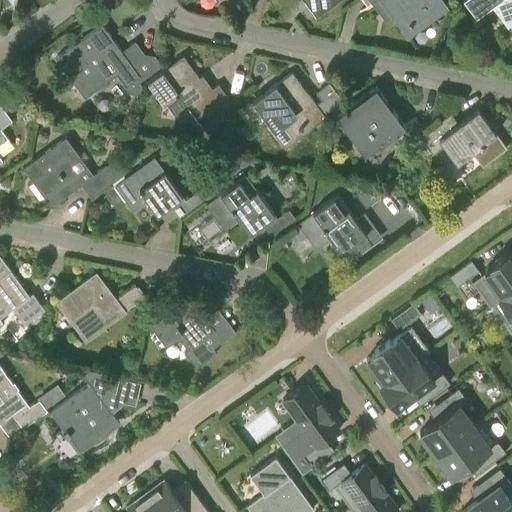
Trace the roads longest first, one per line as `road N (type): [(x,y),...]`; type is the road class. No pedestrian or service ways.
road 1 (residential): [(511,88),(188,21),(164,0)]
road 2 (residential): [(304,335),(254,279),(0,227)]
road 3 (residential): [(304,335),(511,183)]
road 4 (residential): [(428,511),(304,335)]
road 5 (residential): [(169,433),(304,335)]
road 6 (residential): [(58,511),(169,433)]
